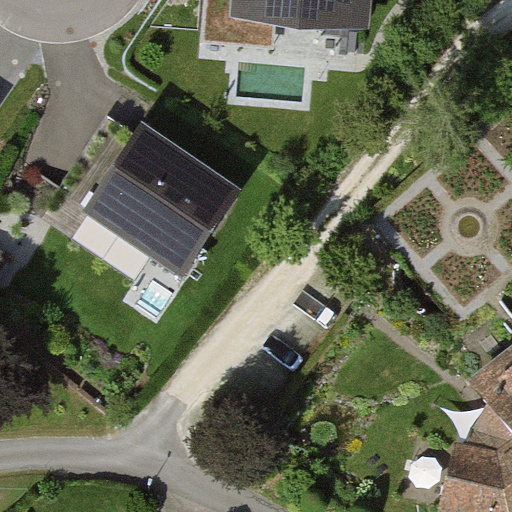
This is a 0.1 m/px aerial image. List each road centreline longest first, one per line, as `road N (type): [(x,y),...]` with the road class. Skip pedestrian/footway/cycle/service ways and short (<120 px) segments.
road 1 (residential): [(260,511),(114,455),(0,458)]
road 2 (residential): [(0,0),(43,20),(77,22),(120,0)]
